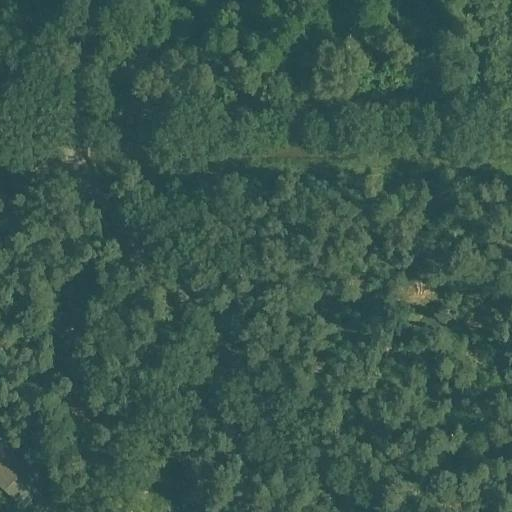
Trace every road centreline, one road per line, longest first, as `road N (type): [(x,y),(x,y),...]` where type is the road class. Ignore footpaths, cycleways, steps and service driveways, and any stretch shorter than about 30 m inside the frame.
road 1 (residential): [(340,511),(83,173),(72,146)]
road 2 (unclassified): [(72,146),(96,122),(129,113),(511,111)]
road 3 (residential): [(72,146),(84,0)]
